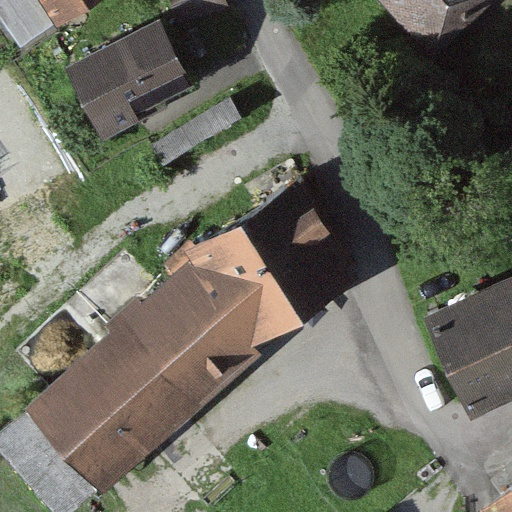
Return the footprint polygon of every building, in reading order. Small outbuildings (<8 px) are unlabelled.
[(61,21),(46,0),(0,0),(0,27),(16,51),(61,21)] [(91,0),(46,0),(61,21),(91,0)] [(226,0),(174,0),(181,20),(228,5),(226,0)] [(487,0),(387,0),(437,50),(487,0)] [(197,81),(160,13),(68,62),(105,130),(197,81)] [(231,95),(152,142),(164,162),(243,115),(231,95)] [(365,272),(299,171),(191,241),(198,252),(257,342),(365,272)] [(257,342),(198,252),(145,298),(140,290),(105,318),(113,327),(29,400),(100,484),(104,489),(262,350),(257,342)] [(511,393),(511,270),(425,309),(471,411),(511,393)] [(66,511),(100,484),(29,400),(0,424),(0,441),(59,511),(66,511)] [(511,511),(511,476),(480,504),(487,511),(511,511)]
